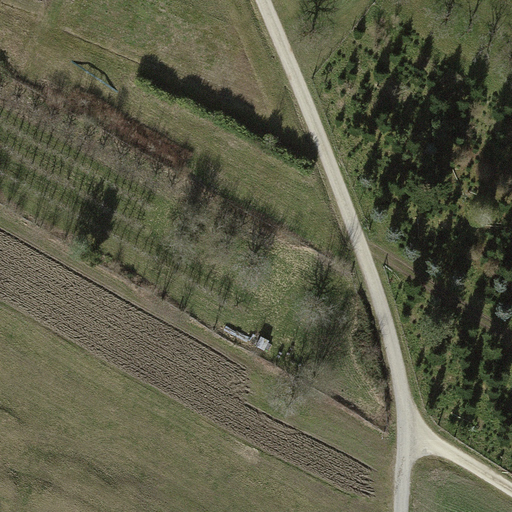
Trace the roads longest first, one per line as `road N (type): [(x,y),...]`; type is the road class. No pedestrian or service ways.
road 1 (track): [(262,0),(361,244),(397,362),(407,428),(404,511)]
road 2 (track): [(511,336),(361,244)]
road 3 (track): [(407,428),(511,491)]
